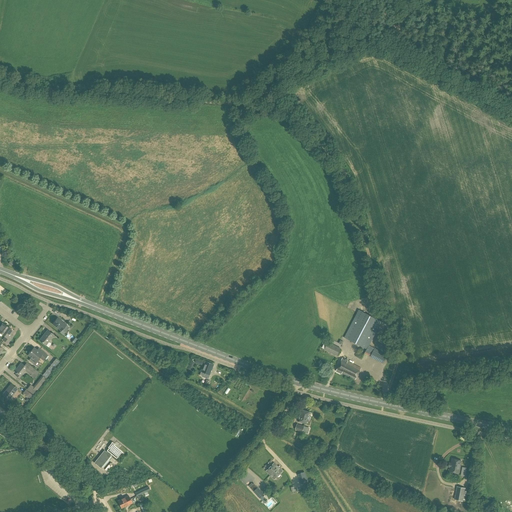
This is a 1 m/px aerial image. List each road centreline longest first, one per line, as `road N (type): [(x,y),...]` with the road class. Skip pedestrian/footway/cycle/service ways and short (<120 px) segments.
road 1 (track): [(511,110),(379,43),(234,102),(44,90),(0,79)]
road 2 (primary): [(511,430),(303,384),(81,301)]
road 3 (track): [(274,87),(324,143),(351,199),(395,345),(388,383)]
road 4 (track): [(295,391),(192,511)]
road 5 (residential): [(110,511),(87,480),(0,410)]
road 6 (track): [(382,403),(388,383),(511,365)]
